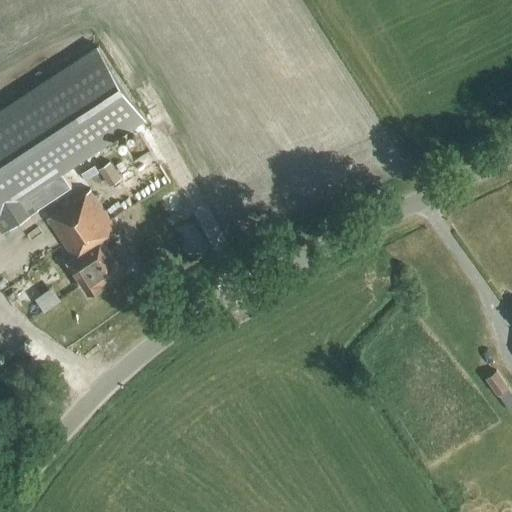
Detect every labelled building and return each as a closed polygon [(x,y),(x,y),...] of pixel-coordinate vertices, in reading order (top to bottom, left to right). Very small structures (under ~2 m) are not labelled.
[(97,48),(0,110),(0,234),(0,235),(37,211),(28,197),(145,121),(97,48)] [(120,148),(131,160),(144,147),(134,136),(120,148)] [(110,161),(99,168),(110,185),(121,178),(110,161)] [(101,287),(101,283),(121,270),(101,239),(116,229),(91,190),(48,218),(73,256),(68,260),(88,291),(89,290),(94,291),(101,287)] [(16,308),(28,299),(16,284),(4,293),(16,308)] [(496,370),(485,378),(498,396),(499,395),(511,412),(511,411),(511,392),(508,387),(509,387),(496,370)]
